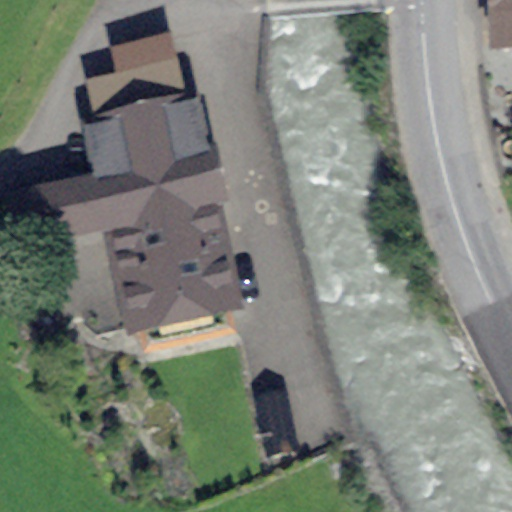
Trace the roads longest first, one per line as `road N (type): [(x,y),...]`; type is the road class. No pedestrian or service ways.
road 1 (track): [(279,0),(140,20),(89,72),(26,158),(0,171)]
road 2 (tertiary): [(511,335),(460,221),(426,0)]
